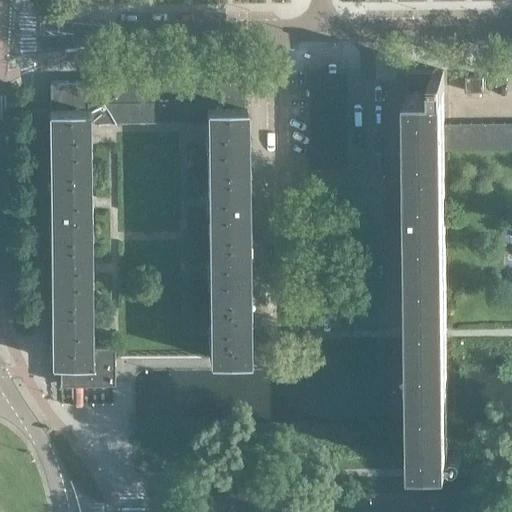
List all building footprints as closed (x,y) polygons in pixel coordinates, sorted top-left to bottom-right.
[(444,149),(444,123),(443,69),(406,70),(409,335),(410,367),(411,425),(411,464),(448,464),(448,448),(447,425),(447,366),(446,334),(444,153),(444,149)] [(483,90),(483,75),(465,75),(465,90),(483,90)] [(246,170),(245,124),(245,104),(243,104),(243,78),(206,79),(206,118),(207,171),(246,170)] [(116,119),(116,79),(87,80),(87,119),(116,119)] [(146,119),(146,79),(116,79),(116,119),(146,119)] [(176,118),(176,79),(146,79),(146,119),(176,118)] [(206,118),(206,79),(176,79),(176,118),(206,118)] [(88,172),(87,125),(87,119),(87,80),(49,80),(50,106),(48,106),(48,172),(88,172)] [(343,149),(342,100),(310,101),(310,149),(343,149)] [(483,148),(482,122),(471,123),(472,148),(483,148)] [(494,148),(493,122),(482,122),(483,148),(494,148)] [(505,148),(504,122),(493,122),(494,148),(505,148)] [(461,148),(460,123),(444,123),(444,149),(461,148)] [(472,148),(471,123),(460,123),(461,148),(472,148)] [(247,235),(246,199),(246,170),(207,171),(207,236),(247,235)] [(88,237),(88,184),(88,172),(48,172),(49,237),(88,237)] [(247,300),(247,264),(247,235),(207,236),(208,301),(247,300)] [(89,302),(88,249),(88,237),(49,237),(50,302),(89,302)] [(248,357),(247,300),(208,301),(209,357),(248,357)] [(89,344),(89,338),(89,302),(50,302),(50,359),(59,359),(59,382),(114,382),(113,344),(89,344)]
